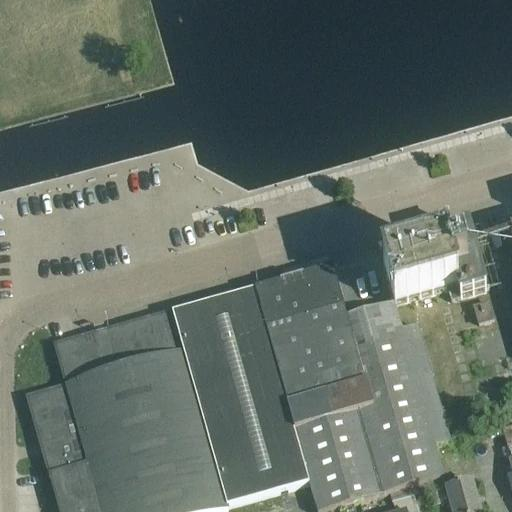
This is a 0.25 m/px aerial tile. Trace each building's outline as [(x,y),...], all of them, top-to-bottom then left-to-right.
[(383,270),(394,309),(394,310),(395,309),(448,294),(451,305),(486,296),(468,234),(443,241),(446,252),(383,270)] [(332,273),(252,296),(307,490),(309,489),(315,511),(342,511),(391,498),(412,492),(445,482),(395,309),(394,310),(394,309),(350,322),(347,310),(343,311),(332,273)] [(172,317),(55,350),(66,391),(26,402),(49,481),(50,480),(59,511),(228,511),(307,490),(252,296),(172,318),(172,317)] [(474,312),(479,328),(494,324),(489,307),(474,312)] [(511,464),(509,464),(511,473),(511,430),(502,433),(511,464)] [(448,492),(445,482),(412,492),(416,506),(432,501),(434,510),(449,506),(451,511),(479,511),(472,486),(448,492)] [(412,492),(391,498),(395,511),(417,511),(416,506),(412,492)]
